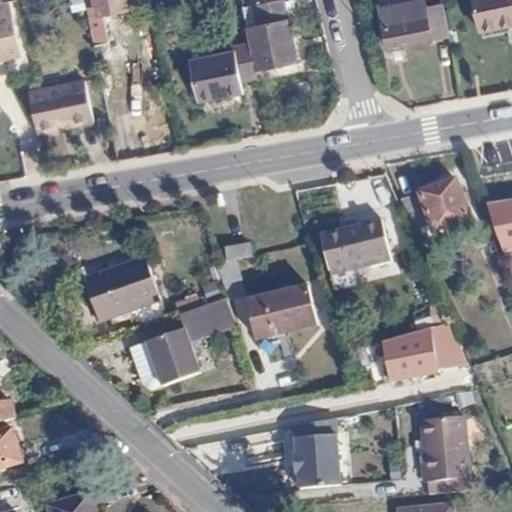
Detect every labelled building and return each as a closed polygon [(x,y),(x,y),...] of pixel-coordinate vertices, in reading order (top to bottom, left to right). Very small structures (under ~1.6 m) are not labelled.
[(96,0),(84,0),(94,45),(108,43),(104,24),(102,14),(99,16),(96,0)] [(128,9),(126,0),(96,0),(99,16),(102,14),(111,13),(128,9)] [(257,27),(245,29),(249,45),(255,72),(298,63),(289,19),(286,20),(282,0),(281,0),(253,6),(257,27)] [(511,24),(511,0),(473,0),(480,31),(511,24)] [(0,58),(20,54),(11,14),(9,2),(0,3),(0,58)] [(388,50),(450,38),(443,4),(425,8),(426,18),(384,27),(388,50)] [(102,14),(104,24),(113,23),(111,13),(102,14)] [(243,95),(241,84),(239,76),(255,72),(249,45),(232,49),(233,54),(190,62),(197,104),(243,95)] [(241,84),(257,81),(255,72),(239,76),(241,84)] [(86,79),(30,92),(39,133),(59,128),(59,124),(67,122),(69,126),(95,120),(86,79)] [(459,180),(402,200),(414,230),(432,225),(434,232),(440,230),(467,221),(472,219),(459,180)] [(367,252),(368,258),(389,252),(379,213),(321,228),(330,262),(367,252)] [(469,226),(467,221),(440,230),(443,239),(447,240),(467,233),(469,230),(469,226)] [(252,254),(251,244),(227,248),(229,258),(252,254)] [(332,267),(368,258),(367,252),(330,262),(332,267)] [(134,311),(162,301),(146,258),(85,279),(100,322),(134,311)] [(251,304),(262,344),(286,337),(322,327),(310,288),(251,304)] [(188,343),(238,326),(228,298),(178,316),(184,330),(130,348),(141,384),(152,391),(198,374),(188,343)] [(166,315),(162,301),(134,311),(139,325),(166,315)] [(439,372),(431,327),(383,342),(391,381),(439,372)] [(286,337),(262,344),(264,353),(288,347),(286,337)] [(0,423),(17,420),(13,402),(0,405),(0,423)] [(425,495),(467,490),(461,409),(418,413),(420,431),(422,457),(419,458),(420,475),(424,475),(425,495)] [(297,475),(298,490),(339,485),(335,432),(334,418),(293,427),(294,440),(295,454),(291,455),(293,475),(297,475)] [(0,469),(24,462),(14,431),(0,435),(0,469)] [(51,511),(97,511),(92,494),(50,507),(51,511)]
